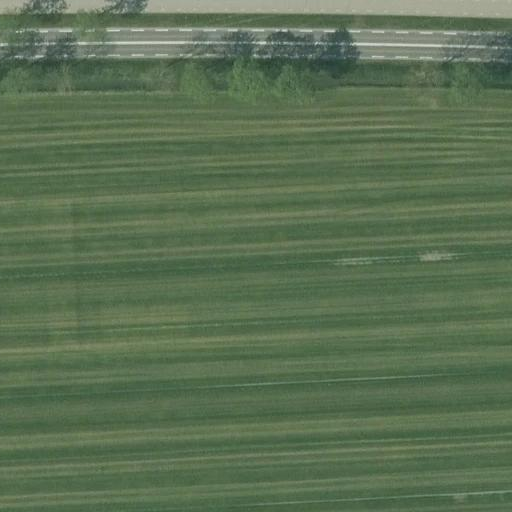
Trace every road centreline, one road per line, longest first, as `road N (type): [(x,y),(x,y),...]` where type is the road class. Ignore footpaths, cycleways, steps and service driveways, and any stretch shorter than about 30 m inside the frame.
road 1 (primary): [(0,49),(511,54)]
road 2 (unclassified): [(0,9),(511,12)]
